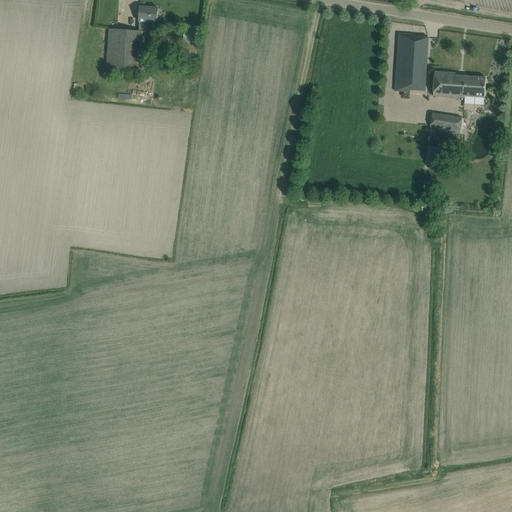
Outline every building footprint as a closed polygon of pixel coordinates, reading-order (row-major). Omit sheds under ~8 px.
[(109,30),(106,73),(141,75),(144,33),(156,34),(158,8),(140,7),(139,22),(139,32),(109,30)] [(192,41),(203,40),(202,25),(191,26),(192,41)] [(395,91),(410,92),(410,90),(425,91),(428,38),(413,37),(414,35),(398,34),(395,91)] [(464,96),(485,98),(486,78),(482,78),(482,77),(474,77),(455,76),(455,74),(435,72),(433,96),(464,98),(464,96)] [(460,133),(462,118),(432,114),(430,129),(460,133)]
